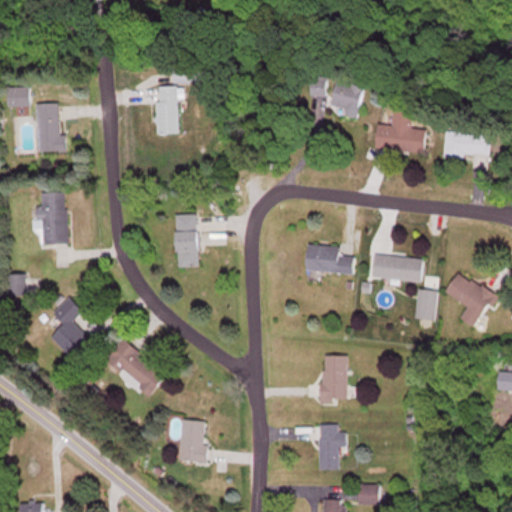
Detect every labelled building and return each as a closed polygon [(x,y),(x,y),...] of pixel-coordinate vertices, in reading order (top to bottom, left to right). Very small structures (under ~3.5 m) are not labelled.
[(179,83),(207,86),(208,75),(181,72),(179,83)] [(334,79),(317,79),(317,99),(334,99),(334,79)] [(372,90),(345,83),(339,107),(365,114),(372,90)] [(184,137),(183,88),(161,89),(162,137),(184,137)] [(34,90),(5,90),(5,109),(34,109),(34,90)] [(71,155),(71,137),(63,137),(63,106),(41,106),(41,155),(71,155)] [(383,127),(381,151),(430,156),(432,132),(418,131),(420,111),(401,109),(399,128),(383,127)] [(496,138),(452,133),(450,153),(493,159),(496,138)] [(71,246),(70,194),(41,195),(42,247),(71,246)] [(181,269),(203,269),(203,216),(181,216),(181,269)] [(344,249),(311,247),(310,273),(357,275),(358,258),(344,257),(344,249)] [(427,261),(378,256),(376,280),(425,284),(427,261)] [(449,295),(471,308),(464,321),(479,330),(499,295),(461,274),(449,295)] [(28,277),(14,277),(14,297),(28,297),(28,277)] [(438,323),(442,294),(423,291),(419,320),(438,323)] [(91,338),(77,323),(87,313),(73,299),(56,316),(67,328),(55,340),(71,357),(91,338)] [(149,400),(168,380),(129,341),(110,360),(149,400)] [(351,403),(351,357),(325,357),(325,403),(351,403)] [(212,447),(207,446),(209,423),(186,421),(182,462),(210,465),(212,447)] [(343,473),(343,449),(350,449),(350,435),(342,435),(342,427),(322,427),(323,473),(343,473)] [(382,507),(382,486),(362,486),(362,507),(382,507)] [(350,511),(351,502),(326,502),(325,511),(350,511)]
